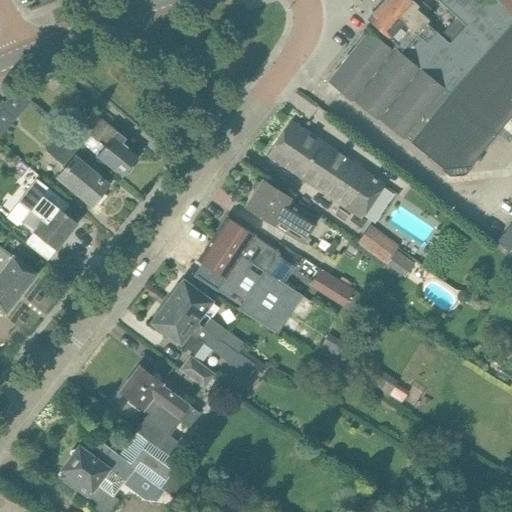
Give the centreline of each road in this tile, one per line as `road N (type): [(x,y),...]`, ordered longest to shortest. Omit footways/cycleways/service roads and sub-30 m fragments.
road 1 (residential): [(0,437),(301,44),(303,0)]
road 2 (unclassified): [(26,51),(172,0)]
